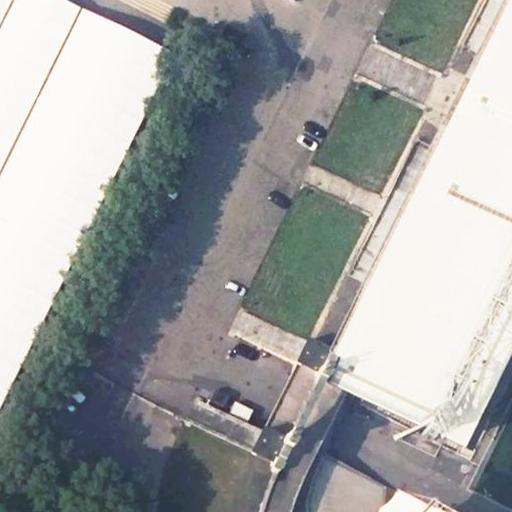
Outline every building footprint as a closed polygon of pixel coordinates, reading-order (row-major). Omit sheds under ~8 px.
[(0,0),(0,392),(167,55),(51,0),(0,0)] [(511,0),(504,0),(316,381),(350,398),(432,438),(511,276),(511,0)] [(331,436),(350,398),(316,381),(296,419),(277,458),(259,511),(294,511),(323,454),(331,436)] [(401,511),(414,498),(323,454),(294,511),(401,511)] [(442,511),(414,498),(401,511),(442,511)]
